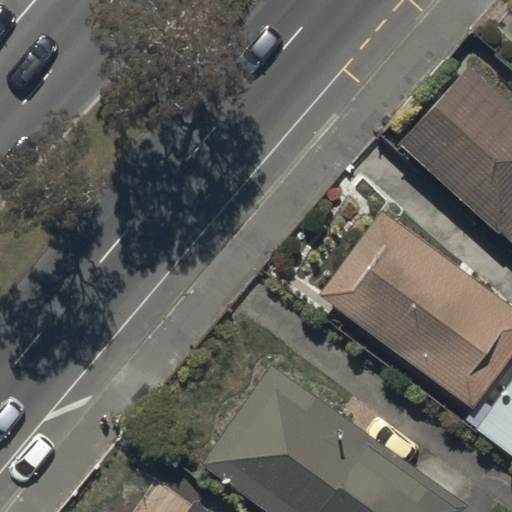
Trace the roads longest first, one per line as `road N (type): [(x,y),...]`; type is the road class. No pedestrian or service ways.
road 1 (primary): [(326,0),(0,382)]
road 2 (primary): [(0,131),(114,0)]
